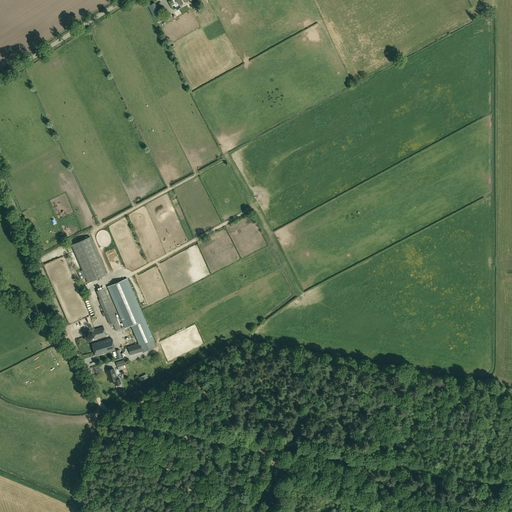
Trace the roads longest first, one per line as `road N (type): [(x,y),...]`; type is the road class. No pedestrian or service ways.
road 1 (unclassified): [(108,410),(0,175)]
road 2 (track): [(511,482),(291,443)]
road 3 (track): [(291,443),(108,410)]
road 4 (unclassified): [(0,74),(119,0)]
